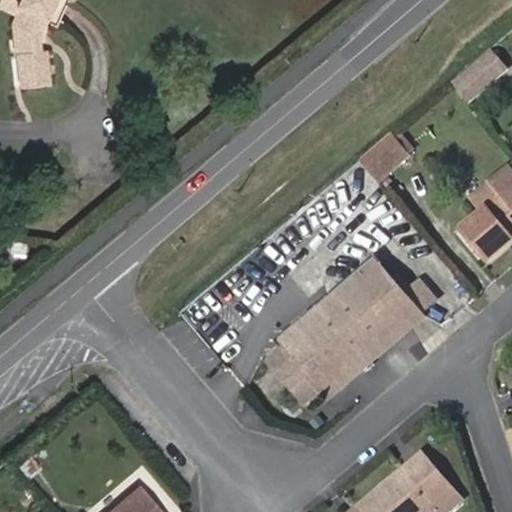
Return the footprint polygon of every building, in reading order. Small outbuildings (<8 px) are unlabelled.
[(46,14),(36,9),(38,0),(19,0),(16,8),(34,18),(31,25),(33,55),(57,54),(57,39),(39,40),(39,28),(46,14)] [(38,0),(36,9),(46,14),(39,28),(39,40),(57,39),(74,0),(38,0)] [(452,83),(469,102),(507,70),(491,50),(452,83)] [(35,88),(64,87),(63,54),(57,54),(33,55),(35,88)] [(360,161),(378,182),(411,155),(393,133),(360,161)] [(488,265),(511,244),(511,173),(507,168),(482,190),(494,204),(483,213),(460,233),(488,265)] [(482,190),(471,199),(483,213),(494,204),(482,190)] [(322,390),(329,398),(422,320),(419,316),(434,303),(420,284),(404,297),(375,261),(281,340),(287,348),(271,362),(306,404),(322,390)] [(427,511),(430,510),(436,505),(441,511),(447,511),(462,500),(423,456),(359,511),(358,511),(427,511)] [(163,511),(143,487),(112,511),(163,511)]
